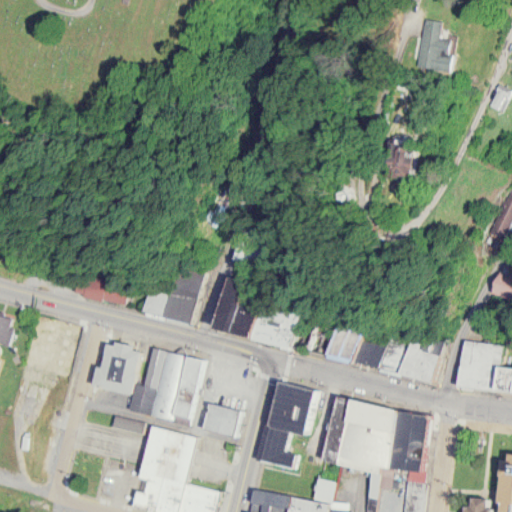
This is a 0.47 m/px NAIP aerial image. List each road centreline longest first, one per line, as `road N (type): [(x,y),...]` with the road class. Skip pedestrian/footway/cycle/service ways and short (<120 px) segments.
road 1 (residential): [(429,27),(398,111),(378,213),(418,233),(446,216),(497,110),(511,56)]
road 2 (residential): [(207,337),(287,0)]
road 3 (tertiary): [(0,282),(276,356)]
road 4 (residential): [(276,356),(511,402)]
road 5 (residential): [(103,313),(51,490)]
road 6 (residential): [(511,232),(468,300),(453,396)]
road 7 (tertiary): [(237,511),(276,356)]
